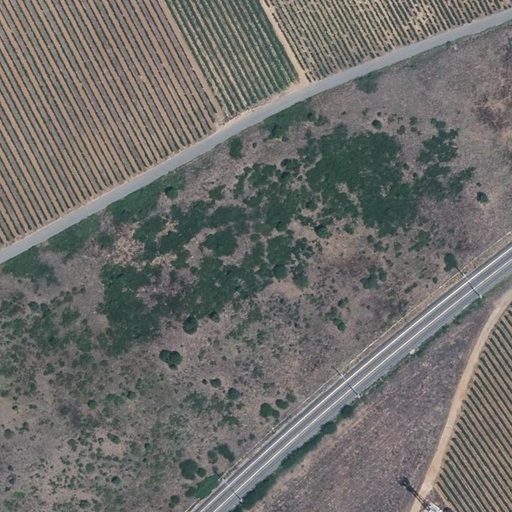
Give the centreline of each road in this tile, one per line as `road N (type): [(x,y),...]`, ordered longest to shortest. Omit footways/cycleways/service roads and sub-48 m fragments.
road 1 (unclassified): [(0,255),(286,101),(511,13)]
road 2 (track): [(412,511),(484,331),(511,289)]
